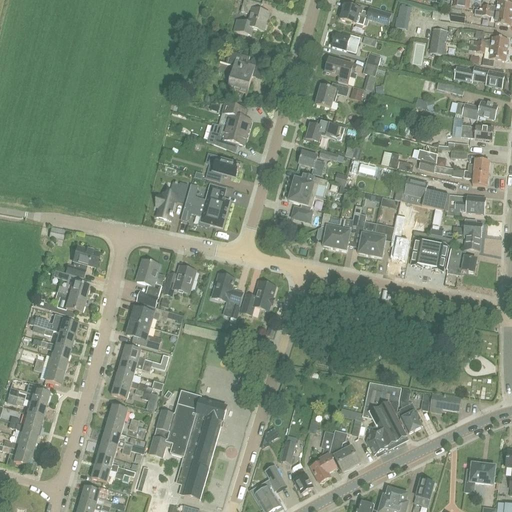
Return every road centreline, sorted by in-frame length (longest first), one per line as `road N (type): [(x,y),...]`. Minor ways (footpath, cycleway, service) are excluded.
road 1 (residential): [(59,493),(126,235)]
road 2 (residential): [(244,256),(317,0)]
road 3 (residential): [(233,511),(306,269)]
road 4 (secondary): [(307,511),(511,412)]
road 5 (residential): [(510,310),(306,269)]
